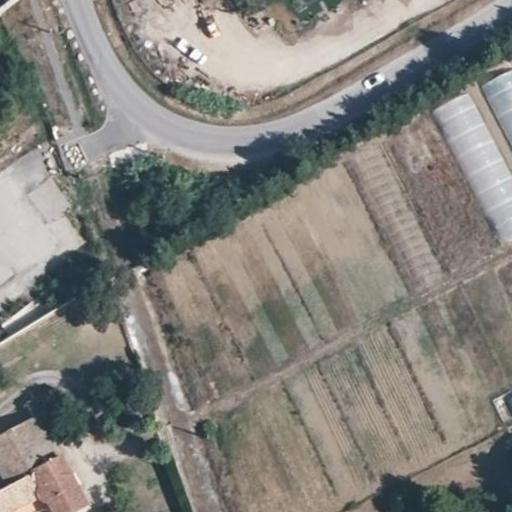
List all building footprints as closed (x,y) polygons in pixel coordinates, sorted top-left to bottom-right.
[(381,144),(345,162),(411,291),(446,273),(381,144)] [(511,199),(487,209),(499,242),(511,237),(511,199)] [(22,407),(28,418),(38,434),(44,431),(73,416),(56,387),(22,407)] [(38,434),(28,418),(0,433),(0,477),(1,479),(0,479),(0,511),(5,511),(29,500),(48,502),(49,502),(54,511),(61,511),(82,501),(44,431),(38,434)] [(29,500),(5,511),(28,511),(48,502),(29,500)]
